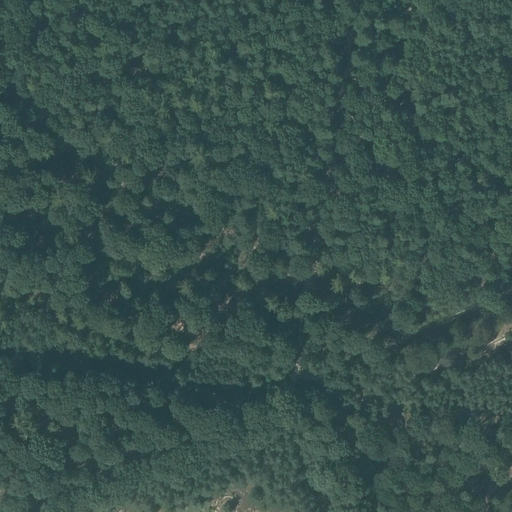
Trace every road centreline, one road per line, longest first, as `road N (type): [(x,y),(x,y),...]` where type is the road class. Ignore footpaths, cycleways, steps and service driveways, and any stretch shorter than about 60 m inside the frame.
road 1 (track): [(360,0),(298,362),(326,401),(344,408),(511,334)]
road 2 (track): [(25,511),(511,288)]
